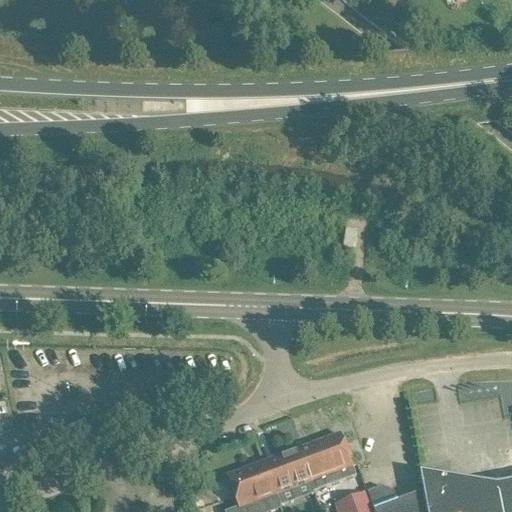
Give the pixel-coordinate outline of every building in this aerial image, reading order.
[(344,247),(354,248),(356,232),(346,231),(344,247)] [(341,436),(298,452),(301,461),(309,484),(311,483),(315,492),(356,477),(353,468),(341,436)] [(298,452),(264,464),(268,474),(276,496),(309,484),(301,461),(298,452)] [(264,464),(228,478),(231,487),(235,497),(239,510),(261,502),(264,511),(274,511),(281,510),(280,507),(276,496),(268,474),(264,464)] [(449,497),(447,480),(421,475),(424,493),(427,511),(511,511),(511,490),(497,488),(497,487),(449,497)] [(338,511),(427,511),(424,493),(423,494),(423,493),(398,503),(394,492),(382,488),(378,498),(370,501),(368,493),(336,505),(338,511)]
